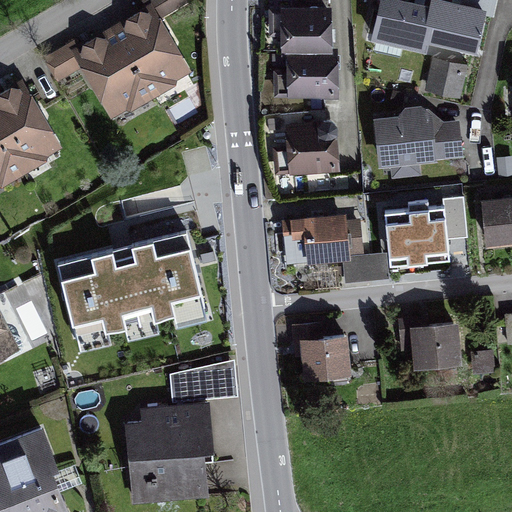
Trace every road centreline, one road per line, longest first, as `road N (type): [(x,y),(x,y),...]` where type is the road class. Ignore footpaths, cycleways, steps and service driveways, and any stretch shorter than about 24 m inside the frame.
road 1 (unclassified): [(256,311),(232,0)]
road 2 (residential): [(256,311),(511,286)]
road 3 (unclassified): [(280,511),(256,311)]
